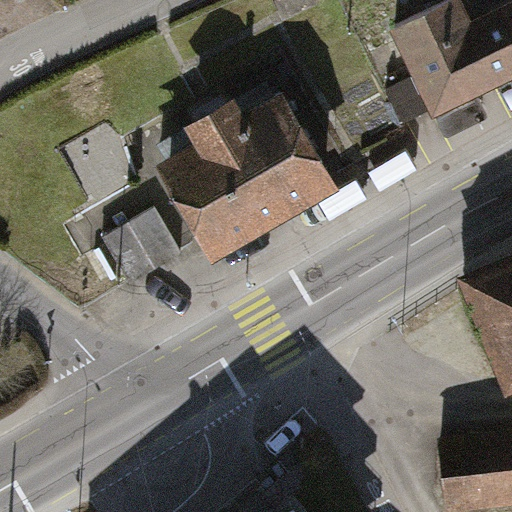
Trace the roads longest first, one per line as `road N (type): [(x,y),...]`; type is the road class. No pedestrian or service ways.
road 1 (primary): [(152,407),(511,204)]
road 2 (residential): [(0,279),(152,407)]
road 3 (primary): [(0,499),(152,407)]
road 4 (residential): [(149,0),(0,75)]
